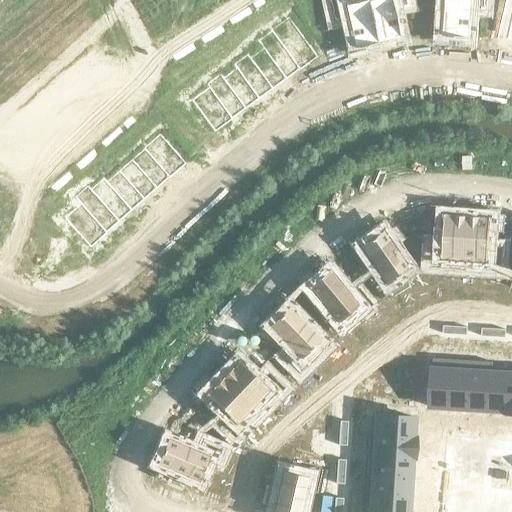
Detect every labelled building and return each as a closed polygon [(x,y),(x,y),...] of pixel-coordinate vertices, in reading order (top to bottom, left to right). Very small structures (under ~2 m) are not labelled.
[(29,0),(13,0),(10,3),(35,32),(48,20),(29,0)] [(29,0),(48,20),(60,10),(60,9),(52,0),(29,0)] [(52,0),(60,9),(60,10),(61,10),(61,11),(72,0),(52,0)] [(257,11),(267,4),(263,0),(258,0),(252,5),(257,11)] [(367,0),(328,0),(333,22),(347,19),(354,50),(377,45),(367,0)] [(367,0),(377,45),(378,44),(378,43),(400,38),(393,9),(408,6),(406,0),(367,0)] [(445,0),(442,37),(470,39),(472,9),(486,10),(486,0),(445,0)] [(10,3),(0,11),(0,16),(23,43),(35,32),(10,3)] [(243,21),(253,14),(249,8),(239,14),(243,21)] [(243,21),(239,14),(229,21),(233,27),(243,21)] [(0,16),(0,42),(10,54),(10,53),(23,43),(0,16)] [(290,18),(271,32),(300,71),(318,58),(290,18)] [(215,39),(225,32),(221,26),(211,32),(215,39)] [(95,30),(86,38),(91,44),(100,37),(95,30)] [(215,39),(211,32),(200,38),(204,45),(215,39)] [(271,32),(258,41),(264,49),(286,80),(299,71),(300,71),(271,32)] [(86,38),(77,46),(82,52),(91,44),(86,38)] [(0,65),(12,55),(10,53),(10,54),(0,42),(0,65)] [(192,44),(182,50),(186,57),(196,51),(192,44)] [(251,58),(250,59),(273,90),(286,80),(264,49),(263,49),(251,58)] [(176,63),(186,57),(182,50),(172,56),(176,63)] [(70,53),(61,61),(66,67),(75,59),(70,53)] [(247,55),(234,65),(236,69),(259,100),(273,90),(250,59),(247,55)] [(61,61),(52,69),(57,75),(66,67),(61,61)] [(224,78),(223,78),(245,110),(259,100),(236,69),(224,78)] [(207,85),(206,85),(208,88),(209,88),(233,120),(232,119),(245,110),(223,78),(224,78),(221,74),(220,75),(207,85)] [(45,75),(36,83),(41,89),(50,81),(45,75)] [(36,83),(27,91),(32,97),(41,89),(36,83)] [(208,88),(191,101),(214,133),(233,120),(209,88),(208,88)] [(20,97),(10,105),(16,111),(25,103),(20,97)] [(10,105),(1,113),(7,119),(16,111),(10,105)] [(137,123),(131,117),(122,124),(128,131),(137,123)] [(124,134),(119,128),(110,136),(115,142),(124,134)] [(160,134),(144,149),(170,179),(186,164),(160,134)] [(106,150),(115,142),(110,136),(101,144),(106,150)] [(132,161),(157,189),(169,179),(170,179),(144,149),(143,149),(144,150),(132,161)] [(84,158),(90,164),(99,156),(94,150),(84,158)] [(81,172),(90,164),(84,158),(75,166),(81,172)] [(132,161),(119,172),(144,200),(157,189),(132,161)] [(68,172),(59,180),(64,186),(73,178),(68,172)] [(107,182),(106,183),(132,211),(144,200),(119,172),(107,182)] [(91,190),(119,223),(132,211),(106,183),(107,182),(104,179),(103,179),(91,190)] [(64,186),(59,180),(50,188),(55,194),(64,186)] [(75,198),(74,198),(80,205),(81,204),(107,234),(108,234),(107,233),(119,223),(91,190),(88,186),(87,187),(75,198)] [(0,195),(0,227),(11,200),(0,195)] [(80,205),(64,219),(90,249),(107,234),(81,204),(80,205)] [(431,243),(429,267),(464,270),(468,216),(444,215),(442,244),(431,243)] [(468,216),(464,270),(465,270),(466,265),(487,266),(486,271),(500,272),(502,248),(490,247),(492,218),(468,216)] [(387,284),(408,270),(382,231),(359,247),(377,273),(368,280),(382,300),(393,292),(387,284)] [(426,238),(414,237),(418,255),(425,256),(426,238)] [(328,270),(308,288),(340,327),(360,310),(363,314),(373,306),(358,287),(349,295),(328,270)] [(288,307),(269,326),(291,349),(283,357),(299,375),(327,347),(288,307)] [(444,326),(443,334),(455,335),(456,327),(444,326)] [(456,327),(455,335),(467,336),(468,328),(456,327)] [(482,329),(481,337),(493,338),(494,330),(482,329)] [(494,330),(493,338),(505,338),(506,330),(494,330)] [(433,359),(430,408),(450,409),(454,360),(433,359)] [(237,360),(221,378),(259,415),(284,389),(267,373),(259,381),(237,360)] [(454,360),(450,409),(469,411),(473,362),(454,360)] [(473,362),(469,411),(489,412),(492,363),(473,362)] [(492,363),(489,412),(506,413),(507,413),(507,414),(508,414),(511,369),(492,368),(493,363),(492,363)] [(221,378),(204,395),(226,415),(218,424),(235,440),(259,415),(221,378)] [(308,412),(332,418),(333,405),(316,404),(308,412)] [(369,435),(369,436),(414,439),(414,438),(413,438),(414,418),(375,416),(374,435),(369,435)] [(339,434),(347,434),(348,422),(340,422),(339,434)] [(347,434),(339,434),(338,446),(346,446),(347,434)] [(369,436),(368,455),(413,458),(414,439),(369,436)] [(199,483),(209,460),(218,463),(223,451),(201,442),(197,452),(167,440),(156,465),(199,483)] [(368,455),(366,474),(411,477),(412,459),(413,459),(413,458),(368,455)] [(336,472),(344,472),(345,461),(337,460),(336,472)] [(251,474),(254,465),(243,461),(240,471),(251,474)] [(300,511),(305,492),(317,494),(322,471),(309,468),(307,477),(282,471),(272,511),(300,511)] [(344,472),(336,472),(336,484),(343,484),(344,472)] [(361,492),(361,493),(409,496),(411,477),(366,474),(365,492),(361,492)] [(361,493),(359,511),(363,511),(408,511),(409,496),(361,493)] [(343,499),(335,498),(334,510),(342,511),(343,499)]
